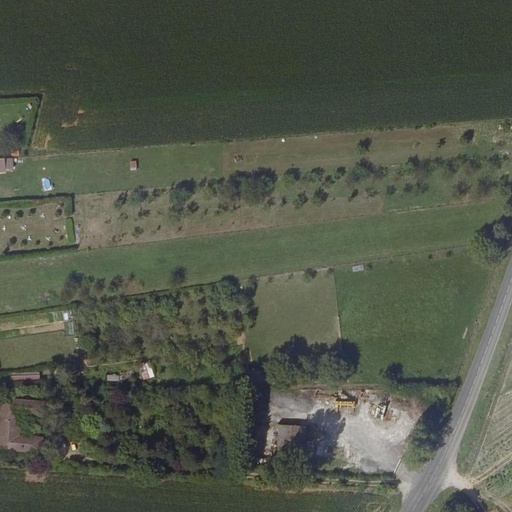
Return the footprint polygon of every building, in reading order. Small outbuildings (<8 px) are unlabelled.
[(0,167),(9,167),(8,158),(0,158),(0,167)] [(131,170),(138,169),(136,160),(129,161),(131,170)] [(139,364),(143,379),(154,376),(150,361),(139,364)] [(263,371),(263,381),(272,381),(272,371),(263,371)] [(12,384),(40,380),(39,372),(11,376),(12,384)] [(44,404),(3,400),(0,441),(0,448),(39,451),(41,439),(17,438),(19,414),(43,415),(44,404)] [(302,466),(305,428),(278,425),(276,464),(302,466)] [(311,455),(331,456),(332,441),(312,440),(311,455)]
